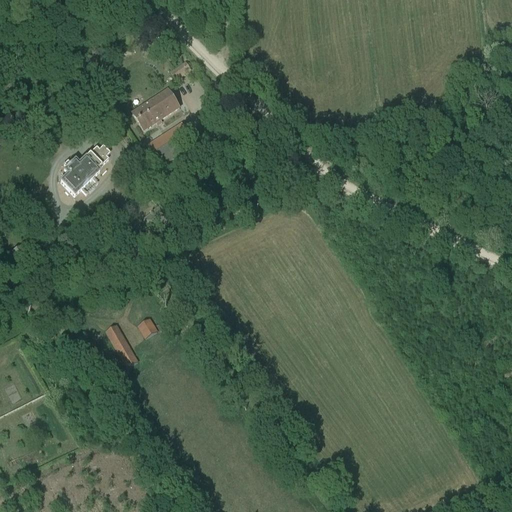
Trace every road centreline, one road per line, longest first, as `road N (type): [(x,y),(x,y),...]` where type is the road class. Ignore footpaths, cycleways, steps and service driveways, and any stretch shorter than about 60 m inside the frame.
road 1 (track): [(0,316),(318,167)]
road 2 (track): [(318,167),(511,269)]
road 3 (track): [(230,82),(318,167)]
